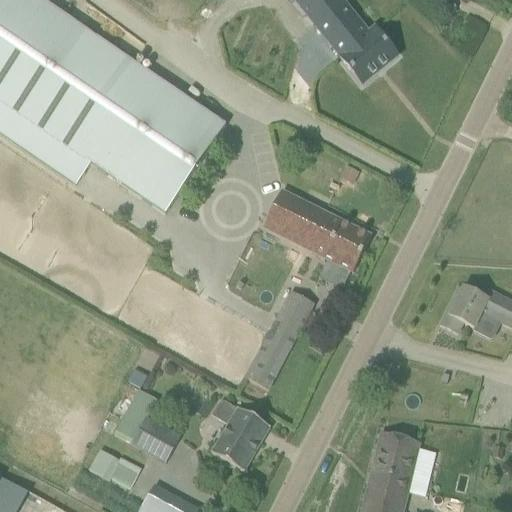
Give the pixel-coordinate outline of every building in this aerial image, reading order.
[(225,129),(36,0),(0,0),(0,136),(75,188),(90,167),(164,217),(225,129)] [(297,0),(295,2),(341,60),(341,61),(349,71),(361,86),(395,59),(374,32),(367,38),(337,0),(297,0)] [(353,184),(357,175),(346,169),(341,178),(353,184)] [(263,230),(352,275),(370,239),(281,194),(263,230)] [(481,316),(509,331),(511,325),(511,305),(490,294),(486,302),(462,290),(457,301),(453,299),(439,328),(457,337),(462,326),(473,331),(481,316)] [(313,307),(290,295),(244,381),(267,393),(313,307)] [(138,393),(114,437),(117,439),(165,467),(180,440),(147,421),(157,404),(142,395),(138,393)] [(227,428),(211,456),(219,461),(220,466),(229,471),(234,470),(242,475),(269,430),(237,412),(227,428)] [(361,511),(402,511),(419,446),(380,437),(361,511)] [(90,472),(110,484),(121,465),(101,454),(90,472)] [(198,511),(156,489),(143,511),(198,511)]
